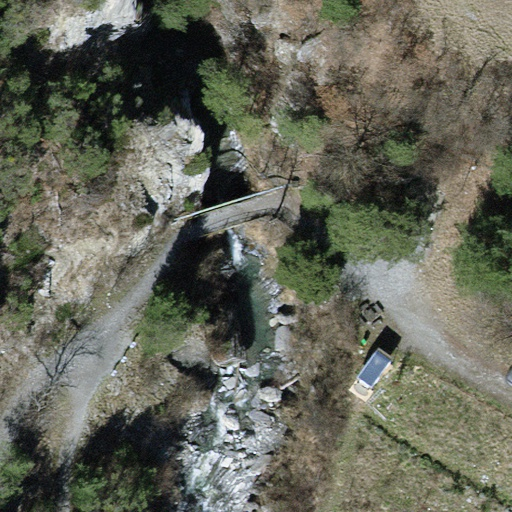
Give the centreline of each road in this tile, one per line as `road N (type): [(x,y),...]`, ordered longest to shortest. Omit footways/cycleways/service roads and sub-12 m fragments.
road 1 (track): [(511,392),(477,380),(282,196),(184,231),(108,347)]
road 2 (track): [(108,347),(62,365),(21,394),(0,447)]
